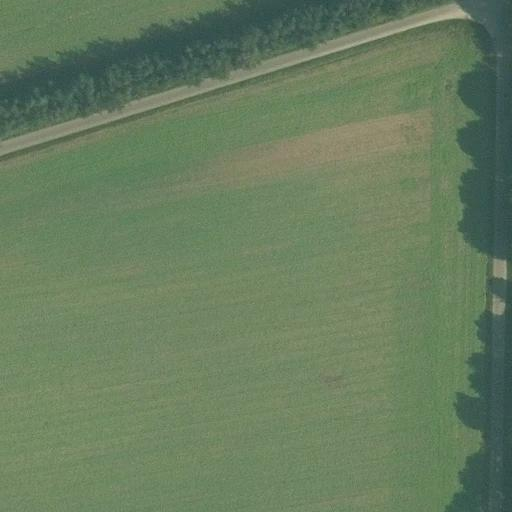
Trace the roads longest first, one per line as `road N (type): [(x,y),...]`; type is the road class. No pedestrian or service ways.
road 1 (unclassified): [(503,2),(0,147)]
road 2 (unclassified): [(494,511),(503,2)]
